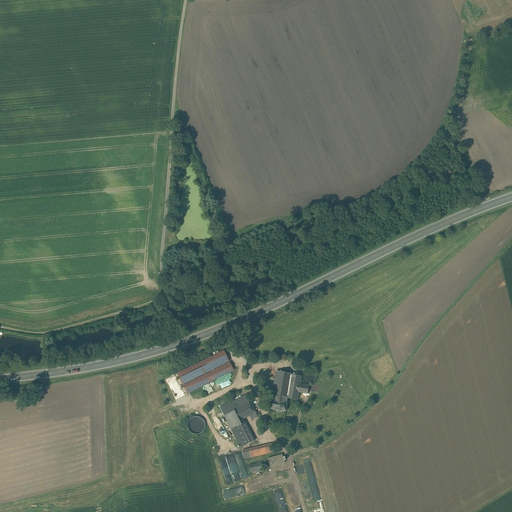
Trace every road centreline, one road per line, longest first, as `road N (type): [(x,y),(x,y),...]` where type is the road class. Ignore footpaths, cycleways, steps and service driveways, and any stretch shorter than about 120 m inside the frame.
road 1 (secondary): [(511,197),(181,342),(0,378)]
road 2 (track): [(287,454),(328,441),(371,407),(511,237)]
road 3 (track): [(166,298),(52,331),(0,327)]
